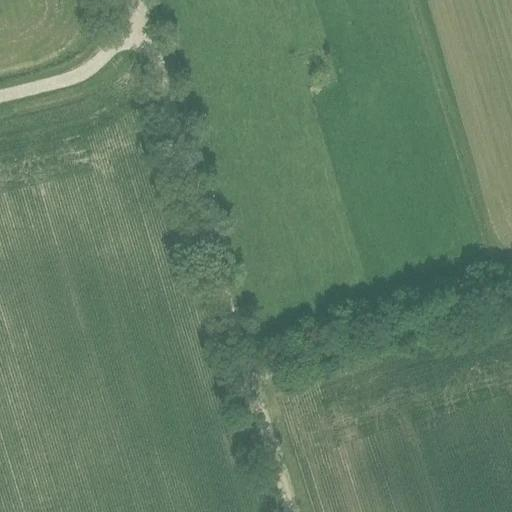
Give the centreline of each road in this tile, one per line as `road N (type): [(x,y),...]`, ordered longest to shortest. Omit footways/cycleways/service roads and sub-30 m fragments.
road 1 (track): [(142,17),(292,511)]
road 2 (unclassified): [(0,97),(86,70),(142,17)]
